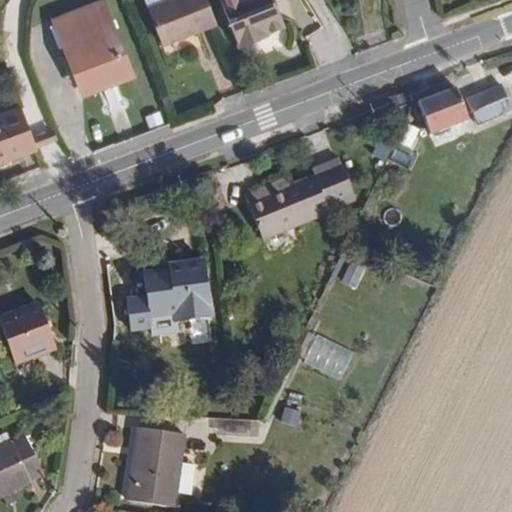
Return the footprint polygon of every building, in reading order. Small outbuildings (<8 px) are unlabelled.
[(163,45),(217,24),(206,0),(165,0),(147,7),(163,45)] [(274,0),(220,0),(239,47),(258,39),(257,36),(266,31),(284,25),(274,0)] [(71,53),(85,90),(127,74),(113,37),(118,35),(107,6),(54,27),(65,56),(66,55),(71,53)] [(266,31),(257,36),(258,39),(268,34),(266,31)] [(71,53),(66,55),(82,97),(134,77),(118,35),(113,37),(127,74),(85,90),(71,53)] [(501,85),(466,100),(478,126),(502,115),(497,102),(507,98),(501,85)] [(456,88),(418,103),(430,135),(468,120),(456,88)] [(405,96),(391,101),(393,108),(408,103),(405,96)] [(502,115),(511,110),(507,98),(497,102),(502,115)] [(0,161),(37,148),(21,108),(0,115),(0,161)] [(244,195),(263,240),(329,213),(328,209),(352,199),(353,192),(338,156),(311,167),(314,176),(288,186),(262,195),(260,188),(244,195)] [(288,186),(285,179),(260,188),(262,195),(288,186)] [(143,274),(149,317),(175,313),(176,323),(212,318),(204,261),(181,264),(182,271),(171,272),(170,271),(143,274)] [(364,270),(351,265),(344,282),(357,287),(364,270)] [(0,321),(16,363),(55,348),(39,305),(0,319),(0,321)] [(306,361),(341,379),(354,354),(318,336),(306,361)] [(201,438),(245,440),(246,421),(202,419),(201,438)] [(134,457),(128,501),(175,508),(177,493),(181,463),(185,435),(138,428),(136,444),(145,445),(144,458),(134,457)] [(7,434),(0,437),(0,449),(12,444),(7,434)] [(0,496),(3,495),(13,490),(30,482),(30,481),(44,474),(25,437),(12,444),(0,449),(0,496)] [(136,444),(134,457),(144,458),(145,445),(136,444)] [(191,495),(196,465),(181,463),(177,493),(191,495)] [(3,495),(7,504),(18,499),(13,490),(3,495)]
